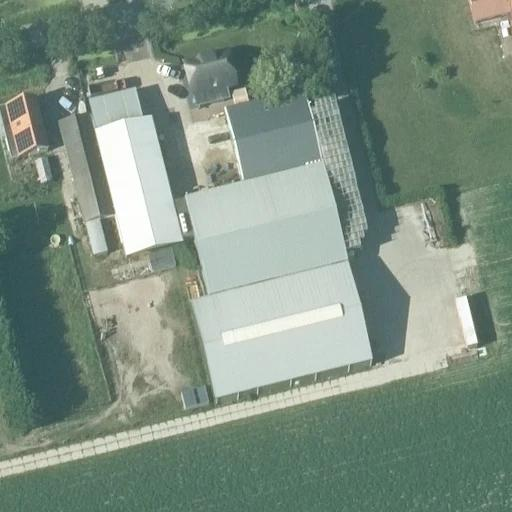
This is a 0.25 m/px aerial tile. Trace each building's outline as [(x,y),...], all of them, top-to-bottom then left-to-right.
[(511,0),(469,0),(476,24),(509,15),(511,27),(511,0)] [(222,57),(181,67),(189,99),(192,110),(201,108),(198,97),(230,89),(222,57)] [(193,242),(208,302),(346,268),(303,95),(223,115),(241,186),(240,187),(241,190),(171,208),(150,123),(141,125),(133,93),(87,105),(94,136),(125,259),(193,242)] [(46,152),(33,102),(9,108),(16,136),(3,140),(9,163),(17,160),(46,152)] [(114,219),(89,118),(59,125),(84,227),(114,219)] [(208,303),(189,308),(198,343),(213,406),(226,403),(370,367),(346,268),(208,303)] [(388,330),(371,333),(374,356),(392,353),(388,330)]
